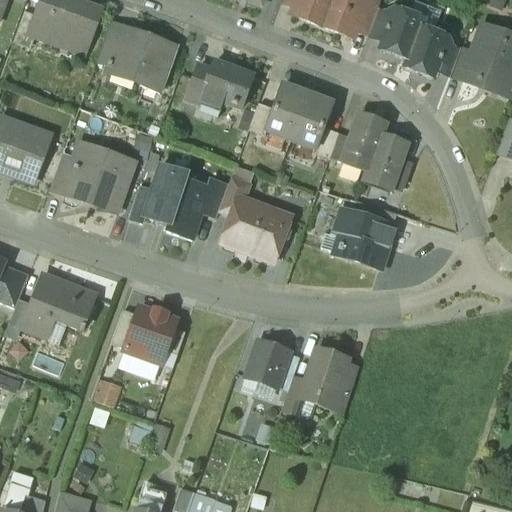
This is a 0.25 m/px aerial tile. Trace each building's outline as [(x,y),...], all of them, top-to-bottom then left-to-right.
[(100,15),(61,1),(61,0),(40,0),(34,19),(28,33),(36,36),(85,54),(100,15)] [(237,0),(261,9),(264,0),(237,0)] [(297,0),(282,0),(280,6),(293,11),(297,0)] [(331,0),(297,0),(293,11),(291,19),(320,30),(331,0)] [(365,2),(359,0),(331,0),(320,30),(351,41),(353,34),(365,2)] [(365,2),(353,34),(366,38),(375,14),(378,7),(365,2)] [(422,23),(395,13),(387,17),(387,18),(387,19),(378,43),(381,44),(378,52),(406,62),(418,31),(419,31),(422,23)] [(375,14),(366,38),(378,43),(387,19),(387,18),(375,14)] [(22,15),(11,46),(30,53),(36,36),(28,33),(34,19),(22,15)] [(119,32),(108,28),(99,54),(110,58),(119,32)] [(511,39),(482,28),(479,36),(511,48),(511,39)] [(419,31),(418,31),(406,62),(403,70),(432,81),(434,74),(437,75),(446,50),(447,51),(448,48),(444,41),(419,31)] [(145,42),(119,32),(110,58),(106,69),(105,71),(141,84),(139,89),(159,96),(175,51),(146,41),(145,42)] [(511,72),(511,48),(479,36),(472,57),(463,80),(465,81),(501,94),(500,98),(502,99),(511,72)] [(446,50),(437,75),(449,79),(458,55),(447,51),(446,50)] [(472,57),(459,52),(458,55),(449,79),(464,84),(465,81),(463,80),(472,57)] [(110,58),(99,54),(94,65),(106,69),(110,58)] [(252,80),(213,65),(210,75),(201,99),(203,99),(240,113),(252,80)] [(197,70),(185,103),(199,108),(203,99),(201,99),(210,75),(197,70)] [(331,106),(281,88),(272,113),(263,139),(264,140),(265,137),(287,145),(286,148),(289,149),(290,145),(312,153),(311,156),(313,157),(322,131),(331,106)] [(257,108),(247,134),(263,139),(272,113),(257,108)] [(384,127),(357,118),(349,140),(340,165),(342,166),(343,163),(367,171),(368,172),(379,138),(380,139),(384,127)] [(49,139),(10,124),(4,139),(0,137),(0,176),(2,177),(4,172),(33,182),(49,139)] [(511,129),(506,128),(496,152),(507,156),(511,142),(511,129)] [(322,131),(313,157),(328,162),(329,161),(337,136),(322,131)] [(349,140),(337,136),(329,161),(340,165),(349,140)] [(380,139),(379,138),(368,172),(367,171),(363,183),(390,193),(392,187),(401,162),(406,148),(380,139)] [(132,166),(85,149),(77,170),(73,168),(62,198),(63,199),(83,206),(84,202),(114,212),(124,183),(126,184),(132,166)] [(412,166),(401,162),(392,187),(403,191),(412,166)] [(59,163),(48,195),(63,201),(63,199),(62,198),(73,168),(59,163)] [(186,179),(159,170),(150,195),(142,221),(167,229),(165,235),(192,244),(201,216),(198,215),(207,191),(185,184),(186,179)] [(252,177),(235,170),(227,190),(218,215),(229,219),(235,200),(242,203),(252,177)] [(218,215),(227,190),(210,184),(207,191),(198,215),(201,216),(215,222),(218,215)] [(142,221),(150,195),(138,191),(128,223),(140,227),(142,221)] [(242,203),(235,200),(229,219),(219,246),(272,266),(280,245),(286,242),(288,236),(285,229),(289,220),(242,203)] [(394,218),(369,210),(365,223),(385,229),(385,230),(390,232),(394,218)] [(365,223),(341,215),(334,236),(340,238),(334,256),(378,270),(384,249),(379,247),(385,230),(385,229),(365,223)] [(27,278),(2,268),(0,272),(0,306),(13,312),(27,278)] [(62,289),(40,280),(29,308),(19,332),(41,341),(48,322),(80,335),(94,300),(63,287),(62,289)] [(17,304),(7,327),(19,332),(29,308),(17,304)] [(175,325),(138,311),(135,319),(123,352),(123,354),(159,368),(164,354),(172,332),(175,325)] [(110,347),(123,352),(135,319),(122,314),(110,347)] [(172,332),(164,354),(176,359),(184,337),(172,332)] [(287,356),(257,346),(245,380),(275,390),(287,356)] [(330,360),(313,355),(303,385),(298,402),(342,416),(350,391),(339,388),(345,369),(347,363),(330,358),(330,360)] [(356,372),(345,369),(339,388),(350,391),(356,372)] [(0,388),(17,395),(21,384),(0,377),(0,388)] [(291,381),(280,413),(293,417),(298,402),(303,385),(291,381)] [(90,404),(113,412),(121,390),(98,382),(90,404)] [(145,450),(152,430),(138,425),(131,444),(145,450)] [(152,430),(145,450),(162,456),(170,433),(154,427),(152,430)] [(89,473),(78,467),(73,478),(83,484),(89,473)] [(12,476),(7,493),(23,499),(28,481),(12,476)] [(134,511),(160,511),(165,497),(162,496),(141,490),(134,511)] [(180,492),(172,511),(186,511),(192,496),(180,492)] [(19,511),(23,499),(7,493),(0,511),(19,511)] [(186,511),(203,511),(207,501),(192,496),(186,511)] [(87,511),(90,506),(58,497),(54,511),(87,511)] [(42,511),(44,505),(23,499),(19,511),(42,511)]
